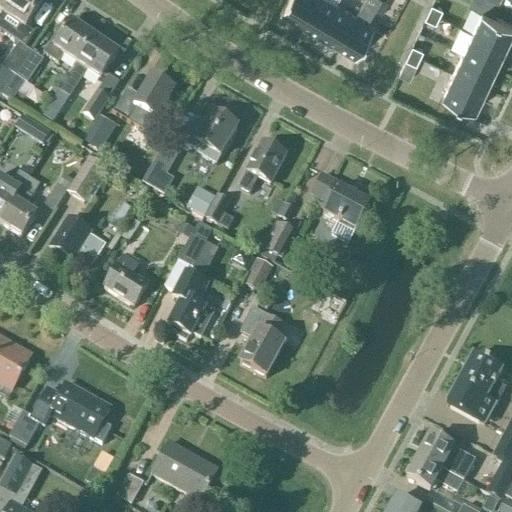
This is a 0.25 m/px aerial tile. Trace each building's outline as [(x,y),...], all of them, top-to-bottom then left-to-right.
[(0,0),(0,15),(2,16),(12,0),(0,0)] [(33,0),(12,0),(2,16),(25,32),(42,6),(33,0)] [(287,0),(279,13),(298,25),(313,0),(287,0)] [(313,0),(298,25),(317,36),(336,5),(326,0),(313,0)] [(336,47),(356,58),(374,28),(361,20),(364,17),(369,20),(380,0),(364,0),(354,16),(336,47)] [(428,12),(439,17),(442,10),(431,4),(428,12)] [(317,36),(336,47),(354,16),(336,5),(317,36)] [(472,32),(504,47),(511,30),(511,25),(482,11),(472,32)] [(424,19),(435,24),(439,17),(428,12),(424,19)] [(77,67),(94,41),(71,25),(60,42),(55,39),(43,56),(57,66),(63,58),(77,67)] [(462,53),(494,68),(504,47),(472,32),(462,53)] [(94,41),(77,67),(59,94),(69,101),(87,74),(100,83),(118,57),(94,41)] [(0,93),(2,95),(31,54),(18,46),(2,70),(6,73),(0,80),(0,93)] [(408,54),(419,59),(422,52),(411,47),(408,54)] [(452,74),(484,89),(494,68),(462,53),(452,74)] [(31,54),(2,95),(1,98),(8,102),(21,83),(26,86),(43,62),(31,54)] [(404,61),(415,67),(419,59),(408,54),(404,61)] [(442,95),(474,110),(484,89),(452,74),(442,95)] [(120,87),(119,86),(107,78),(81,116),(94,125),(120,87)] [(127,93),(113,116),(148,137),(174,93),(151,80),(139,100),(127,93)] [(195,123),(181,145),(196,154),(195,156),(216,169),(234,139),(233,138),(237,131),(212,116),(204,128),(195,123)] [(12,133),(40,146),(45,136),(17,122),(12,133)] [(17,149),(6,142),(0,152),(0,162),(6,167),(17,149)] [(179,155),(164,146),(142,186),(165,199),(174,182),(166,178),(179,155)] [(270,189),(286,159),(262,146),(245,176),(246,176),(240,188),(251,194),(257,182),(270,189)] [(73,184),(66,196),(84,207),(84,206),(89,209),(108,178),(104,175),(106,172),(88,161),(73,184)] [(221,182),(235,187),(240,172),(227,167),(221,182)] [(0,226),(1,227),(29,182),(18,175),(4,198),(0,195),(0,226)] [(63,178),(44,208),(54,215),(66,196),(73,184),(63,178)] [(369,208),(345,195),(347,191),(322,178),(311,198),(327,206),(322,215),(339,224),(333,236),(348,245),(355,232),(356,233),(369,208)] [(39,188),(29,182),(1,227),(21,240),(35,218),(24,211),(39,188)] [(439,199),(442,187),(422,182),(419,194),(439,199)] [(442,208),(464,214),(469,200),(447,193),(442,208)] [(230,205),(216,198),(204,221),(227,233),(233,223),(223,218),(230,205)] [(67,222),(49,250),(73,265),(75,261),(90,271),(104,248),(89,239),(91,237),(67,222)] [(213,233),(198,225),(177,264),(192,272),(213,233)] [(292,235),(275,226),(260,253),(278,263),(292,235)] [(123,261),(104,292),(134,310),(148,288),(132,278),(138,270),(123,261)] [(273,270),(256,261),(243,287),(260,296),(273,270)] [(179,307),(167,329),(190,341),(191,338),(200,342),(214,316),(205,312),(199,308),(209,289),(184,275),(170,302),(179,307)] [(239,367),(265,381),(283,348),(273,342),(281,327),(252,311),(240,334),(253,341),(239,367)] [(0,384),(13,392),(29,362),(14,354),(15,352),(4,346),(3,348),(0,346),(0,384)] [(502,376),(474,360),(446,410),(485,431),(505,393),(495,388),(502,376)] [(22,415),(9,440),(27,450),(38,428),(45,431),(51,419),(88,440),(92,443),(101,448),(111,431),(102,426),(110,412),(66,387),(60,398),(47,390),(31,420),(22,415)] [(511,428),(495,461),(511,470),(511,428)] [(418,460),(462,485),(474,463),(429,439),(418,460)] [(151,478),(200,505),(217,474),(168,447),(151,478)] [(456,496),(462,485),(418,460),(406,481),(429,494),(435,484),(456,496)] [(15,461),(0,487),(0,511),(20,511),(25,503),(15,498),(31,469),(15,461)] [(143,486),(128,478),(116,500),(132,508),(143,486)] [(507,491),(493,483),(486,497),(500,505),(507,492),(507,491)] [(389,511),(417,511),(396,500),(389,511)] [(511,511),(511,506),(504,502),(499,511),(511,511)]
